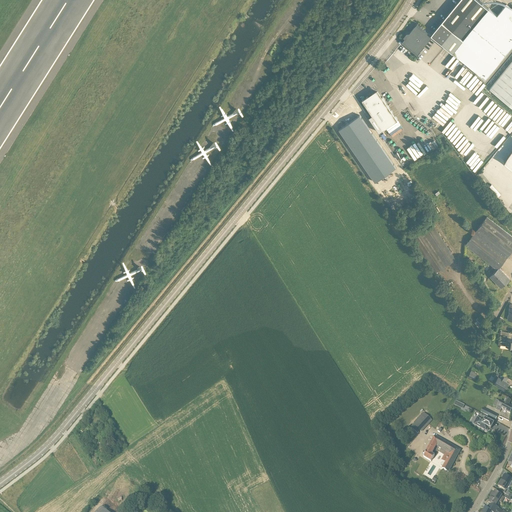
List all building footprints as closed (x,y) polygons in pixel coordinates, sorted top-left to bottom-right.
[(417,24),(414,27),(402,43),(417,55),(432,36),(442,44),(453,52),(485,79),(511,46),(511,8),(511,9),(506,5),(497,15),(478,0),(460,0),(443,21),(431,35),(427,31),(417,24)] [(511,62),(490,90),(511,107),(511,62)] [(377,90),(362,100),(372,115),(368,117),(379,132),(382,130),(397,120),(377,90)] [(507,128),(511,120),(511,114),(494,102),(487,113),(507,128)] [(339,129),(338,129),(374,182),(396,168),(359,115),(343,126),(339,129)] [(403,179),(394,186),(407,204),(416,198),(403,179)] [(394,186),(390,189),(400,205),(405,202),(394,186)] [(389,189),(380,195),(393,214),(402,208),(389,189)] [(465,245),(493,267),(497,270),(499,268),(511,250),(511,236),(487,217),(474,233),(465,245)] [(434,226),(413,240),(435,273),(456,259),(434,226)] [(497,270),(493,267),(487,273),(501,287),(510,279),(499,268),(497,270)] [(495,379),(493,382),(495,383),(494,383),(498,385),(497,386),(500,389),(501,387),(504,389),(507,385),(508,383),(509,383),(507,382),(506,381),(508,377),(498,372),(494,378),(495,379)] [(500,402),(496,409),(500,411),(501,409),(510,413),(511,409),(511,407),(508,406),(511,401),(506,398),(504,404),(500,402)] [(483,408),(481,412),(496,419),(498,416),(483,408)] [(423,412),(410,427),(417,434),(420,431),(421,432),(432,420),(423,412)] [(478,418),(474,425),(485,430),(486,427),(488,428),(491,429),(494,423),(485,419),(483,421),(478,418)] [(426,451),(423,457),(431,462),(435,455),(432,454),(436,447),(441,449),(439,452),(444,455),(441,460),(445,462),(442,469),(449,473),(461,450),(435,436),(434,437),(426,450),(426,451)] [(511,479),(505,475),(501,481),(509,485),(511,487),(511,486),(511,479)] [(501,481),(498,486),(505,490),(503,493),(511,498),(511,496),(511,494),(508,492),(510,490),(507,488),(509,485),(501,481)] [(495,492),(492,497),(501,503),(505,498),(505,497),(504,497),(495,492)] [(492,497),(488,502),(493,505),(491,508),(493,509),(497,511),(507,511),(503,509),(502,510),(498,508),(496,506),(499,502),(501,503),(492,497)]
